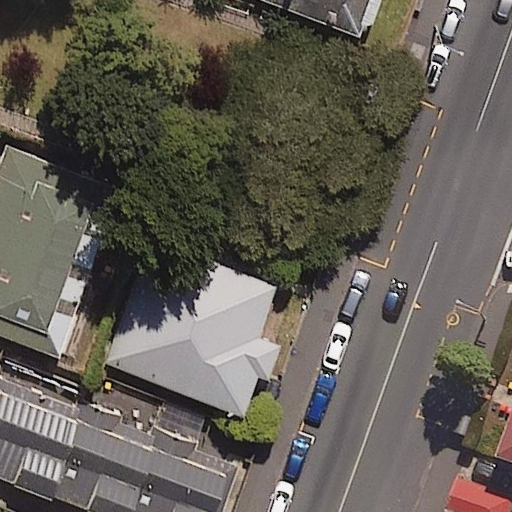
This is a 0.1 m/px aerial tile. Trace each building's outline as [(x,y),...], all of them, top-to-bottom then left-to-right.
[(274,0),(360,35),(374,0),(274,0)] [(100,182),(7,149),(0,169),(0,336),(55,357),(94,250),(78,245),(100,182)] [(263,380),(275,346),(252,337),(272,284),(151,238),(103,364),(237,415),(252,376),(263,380)] [(125,425),(0,380),(0,481),(87,511),(207,511),(220,475),(120,440),(125,425)] [(511,435),(498,476),(511,480),(511,435)] [(511,511),(511,498),(461,479),(448,511),(511,511)]
